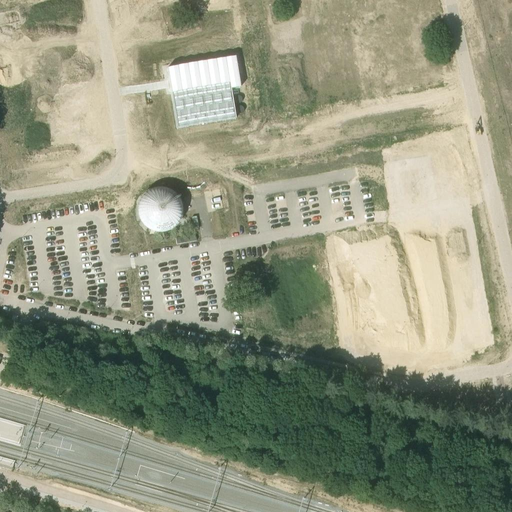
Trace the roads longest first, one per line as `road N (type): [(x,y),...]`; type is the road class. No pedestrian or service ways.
road 1 (track): [(0,319),(89,343),(301,428),(511,482)]
road 2 (tertiary): [(0,297),(387,384),(511,361)]
road 3 (residential): [(94,0),(120,176),(0,198)]
road 4 (unknown): [(511,283),(449,0)]
